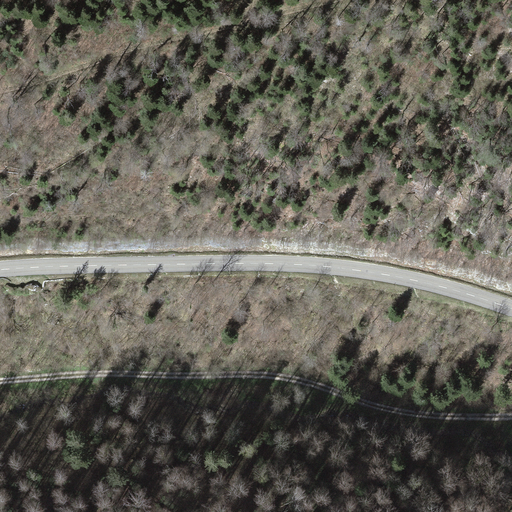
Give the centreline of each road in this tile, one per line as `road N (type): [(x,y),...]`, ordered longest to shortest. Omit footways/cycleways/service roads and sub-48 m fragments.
road 1 (tertiary): [(511,308),(414,279),(334,267),(0,269)]
road 2 (track): [(511,417),(448,416),(286,381),(188,371),(0,379)]
road 3 (track): [(337,0),(0,89)]
